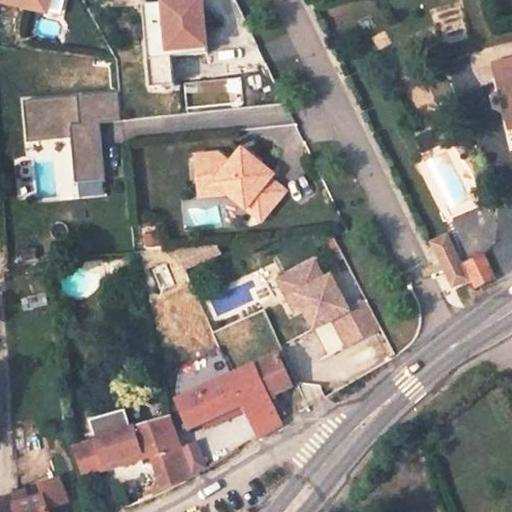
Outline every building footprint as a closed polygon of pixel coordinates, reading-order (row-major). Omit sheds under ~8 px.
[(202,48),(197,0),(138,0),(147,82),(170,79),(168,51),(202,48)] [(511,61),(498,65),(511,122),(511,61)] [(236,80),(187,83),(189,107),(237,104),(236,80)] [(99,180),(91,123),(111,120),(107,91),(13,104),(19,146),(63,140),(70,185),(99,180)] [(257,215),(281,185),(265,173),(268,169),(237,143),(226,157),(215,148),(191,150),(194,179),(211,177),(223,187),(257,215)] [(211,177),(194,179),(195,190),(223,187),(211,177)] [(498,274),(487,251),(469,260),(480,282),(498,274)] [(310,324),(328,315),(342,341),(377,322),(362,295),(345,305),(326,270),(319,274),(310,257),(282,272),(300,305),(310,324)] [(300,305),(282,272),(274,276),(292,310),(300,305)] [(272,360),(177,406),(192,437),(239,413),(251,443),(278,427),(266,401),(286,389),(272,360)] [(160,491),(187,479),(177,449),(167,416),(130,430),(123,412),(89,424),(95,443),(72,452),(82,480),(106,473),(104,466),(139,456),(142,462),(150,459),(160,491)] [(139,456),(104,466),(106,473),(142,462),(139,456)] [(46,511),(46,509),(42,497),(61,491),(57,480),(38,486),(41,493),(16,500),(17,511),(46,511)] [(46,509),(65,503),(61,491),(42,497),(46,509)]
